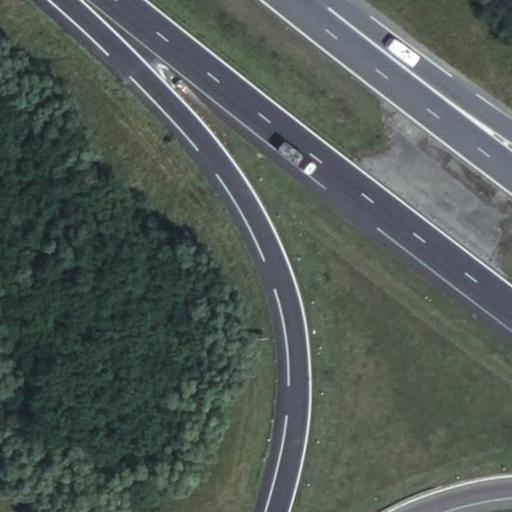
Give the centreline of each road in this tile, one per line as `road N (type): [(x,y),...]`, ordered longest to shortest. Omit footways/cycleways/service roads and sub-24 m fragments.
road 1 (motorway): [(66,0),(185,122),(270,253),(290,324),(292,367),(270,511)]
road 2 (motorway): [(120,0),(511,300)]
road 3 (motorway): [(511,165),(320,22)]
road 4 (motorway): [(511,132),(408,57),(320,22)]
